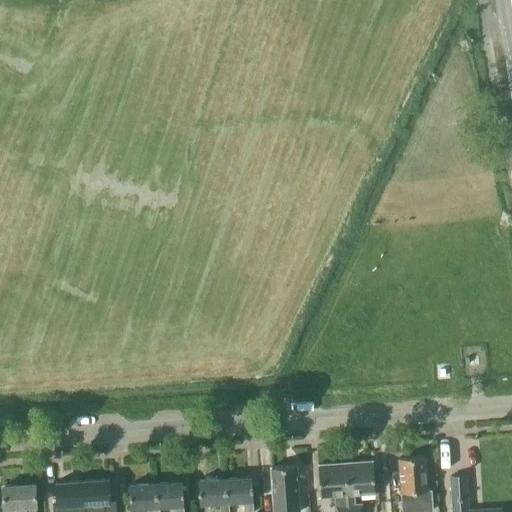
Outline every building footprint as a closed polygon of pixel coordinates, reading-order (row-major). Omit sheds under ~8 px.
[(424,456),(398,458),(400,492),(401,492),(402,511),(433,510),(431,488),(427,488),(424,456)] [(345,462),(348,511),(361,511),(361,504),(354,504),(353,494),(374,493),(372,461),(345,462)] [(348,511),(345,462),(318,464),(320,496),(341,495),(342,505),(335,506),(335,511),(348,511)] [(297,481),(296,465),(270,466),(272,498),(284,497),(284,511),(297,511),(297,496),(298,496),(297,491),(300,490),(299,481),(297,481)] [(467,510),(465,474),(450,475),(453,511),(451,511),(501,511),(501,508),(467,510)] [(226,502),(228,502),(243,501),(243,511),(250,511),(253,511),(252,500),(253,500),(251,476),(224,478),(226,502)] [(81,480),(83,503),(85,503),(86,511),(114,511),(114,501),(110,501),(109,478),(81,480)] [(226,502),(224,478),(197,480),(199,504),(219,502),(219,511),(228,511),(228,502),(226,502)] [(56,505),(52,505),(52,511),(83,511),(83,503),(81,480),(54,482),(56,505)] [(156,507),(158,506),(174,505),(174,511),(182,511),(182,505),(183,505),(182,481),(155,483),(156,507)] [(156,507),(155,483),(128,485),(130,508),(150,507),(150,511),(158,511),(158,506),(156,507)] [(36,505),(34,484),(1,486),(3,511),(35,511),(35,505),(36,505)]
